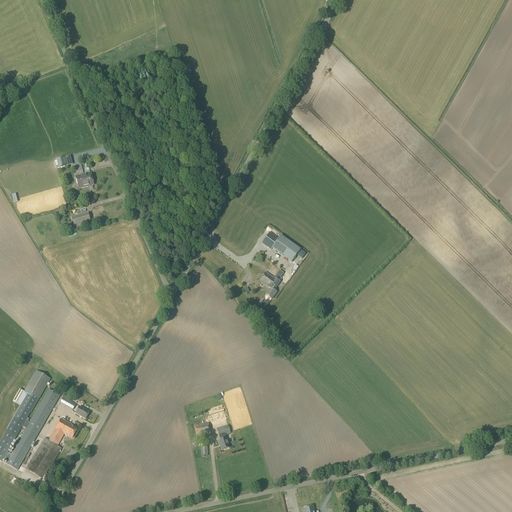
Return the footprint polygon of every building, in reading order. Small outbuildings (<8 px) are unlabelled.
[(57,169),(63,167),(61,158),(55,160),(57,169)] [(85,187),(94,185),(91,173),(84,175),(85,179),(85,180),(83,181),(85,187)] [(85,180),(85,179),(84,175),(76,177),(79,189),(85,187),(83,181),(85,180)] [(92,227),(88,213),(72,218),(75,230),(85,227),(86,229),(92,227)] [(272,249),(292,263),(301,250),(281,236),(279,239),(270,233),(262,244),(271,250),(272,249)] [(272,300),(277,293),(274,291),(280,282),(266,272),(259,281),(268,287),(267,288),(267,289),(269,290),(265,295),(272,300)] [(261,302),(259,306),(264,310),(269,303),(266,300),(263,304),(261,302)] [(31,413),(50,379),(36,372),(25,391),(29,393),(0,443),(0,461),(2,462),(3,460),(7,462),(6,465),(17,471),(60,396),(49,390),(30,423),(25,420),(30,413),(31,413)] [(73,410),(76,405),(63,398),(60,403),(73,410)] [(220,404),(210,407),(213,420),(224,417),(220,404)] [(85,420),(89,413),(79,407),(75,414),(85,420)] [(72,438),(77,429),(71,426),(72,425),(61,419),(55,429),(55,430),(49,441),(45,438),(26,469),(42,479),(44,476),(47,478),(49,475),(46,474),(57,455),(59,456),(61,453),(59,452),(61,449),(57,446),(64,435),(66,436),(67,435),(72,438)] [(197,437),(210,434),(208,423),(194,426),(197,437)] [(230,433),(228,426),(216,429),(219,437),(220,437),(221,441),(219,441),(222,451),(229,448),(226,439),(224,440),(223,436),(230,433)]
